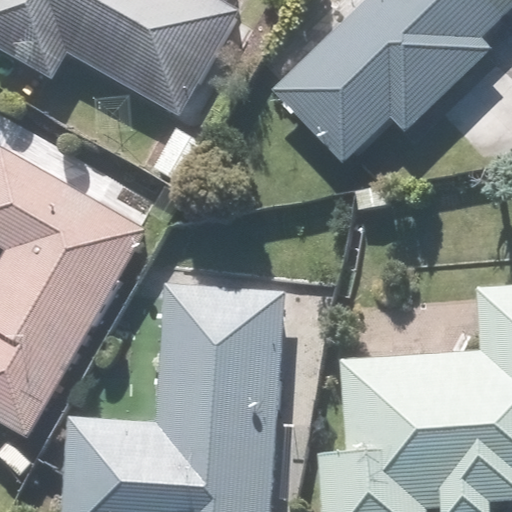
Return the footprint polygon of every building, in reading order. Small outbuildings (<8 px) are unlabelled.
[(0,0),(0,50),(62,84),(75,61),(187,122),(246,14),(220,0),(0,0)] [(511,0),(371,0),(278,92),(353,169),(400,123),(416,139),(499,57),(487,44),(511,19),(511,0)] [(155,235),(3,149),(0,154),(0,242),(15,251),(0,277),(0,425),(34,445),(155,235)] [(511,509),(511,289),(480,292),(485,349),(349,362),(357,453),(322,457),(326,511),(505,511),(505,510),(511,509)] [(69,418),(64,511),(267,511),(278,305),(165,300),(159,422),(69,418)]
